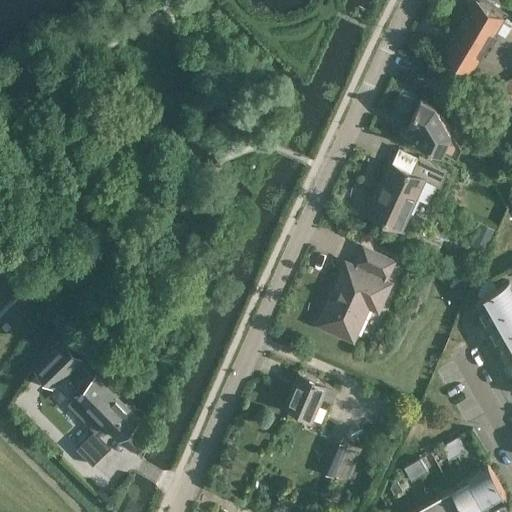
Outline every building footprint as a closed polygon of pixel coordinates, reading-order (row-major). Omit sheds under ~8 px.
[(481,0),(473,0),(459,23),(489,41),(505,15),(481,0)] [(489,41),(459,23),(443,50),(473,68),(489,41)] [(511,76),(495,86),(508,109),(511,106),(511,76)] [(414,122),(408,137),(442,152),(456,159),(461,148),(451,131),(435,103),(421,97),(410,121),(414,122)] [(367,213),(404,230),(426,179),(440,186),(448,168),(419,155),(412,171),(390,161),(367,213)] [(477,227),(470,244),(487,250),(489,246),(494,233),(496,230),(496,229),(480,222),(477,227)] [(339,275),(318,322),(352,338),(367,305),(370,298),(380,303),(390,281),(384,278),(393,259),(363,246),(355,265),(350,263),(344,277),(339,275)] [(454,275),(447,291),(462,297),(468,281),(454,275)] [(511,286),(508,280),(477,298),(483,309),(479,311),(485,321),(488,319),(511,305),(511,286)] [(511,305),(488,319),(493,328),(490,330),(495,340),(499,338),(511,330),(511,305)] [(511,330),(499,338),(504,347),(500,349),(506,359),(510,357),(511,355),(511,330)] [(53,388),(82,359),(64,341),(35,369),(53,388)] [(284,404),(296,409),(322,420),(331,398),(333,399),(337,387),(298,370),(284,404)] [(75,396),(69,402),(77,411),(82,417),(83,417),(92,425),(91,426),(95,430),(100,434),(101,433),(100,432),(108,425),(120,438),(123,435),(126,434),(128,433),(129,431),(129,429),(139,420),(126,407),(95,375),(84,386),(82,384),(79,388),(81,390),(74,396),(75,396)] [(466,449),(458,435),(450,440),(457,454),(466,449)] [(334,474),(346,445),(331,439),(319,468),(334,474)] [(449,458),(457,454),(450,440),(441,445),(449,458)] [(420,457),(412,462),(420,475),(428,471),(420,457)] [(412,462),(404,466),(412,480),(420,475),(412,462)] [(488,511),(490,511),(499,507),(497,504),(508,497),(488,462),(467,474),(469,477),(487,509),(488,511)] [(390,487),(394,494),(403,489),(395,476),(390,487)] [(481,511),(487,509),(469,477),(450,488),(463,511),(481,511)] [(431,498),(438,511),(463,511),(450,488),(431,498)] [(438,511),(431,498),(412,509),(414,511),(438,511)]
